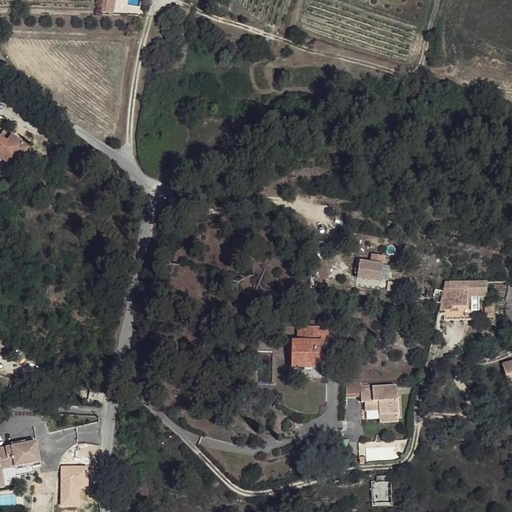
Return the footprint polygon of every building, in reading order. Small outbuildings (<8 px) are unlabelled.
[(103,0),(102,11),(114,12),(115,0),(103,0)] [(7,141),(1,137),(0,137),(0,157),(11,165),(18,154),(20,156),(27,146),(10,136),(7,141)] [(383,266),(360,262),(358,279),(381,282),(383,266)] [(488,282),(444,282),(441,295),(438,308),(445,308),(454,308),(454,304),(473,304),(474,296),(487,296),(488,282)] [(511,288),(511,284),(509,282),(502,333),(510,335),(511,313),(511,301),(510,301),(511,288)] [(454,304),(454,308),(445,308),(445,319),(472,319),(473,304),(454,304)] [(326,327),(298,327),(297,341),(290,341),(290,366),(323,367),(323,348),(327,348),(326,327)] [(511,361),(502,365),(509,386),(511,385),(511,361)] [(355,383),(340,384),(341,397),(355,397),(355,383)] [(369,384),(369,383),(355,383),(355,397),(355,401),(361,402),(362,410),(374,411),(375,413),(393,414),(393,385),(369,384)] [(37,442),(7,448),(8,451),(0,451),(0,477),(3,477),(3,469),(41,462),(37,442)] [(389,473),(375,475),(378,491),(391,490),(389,473)]
